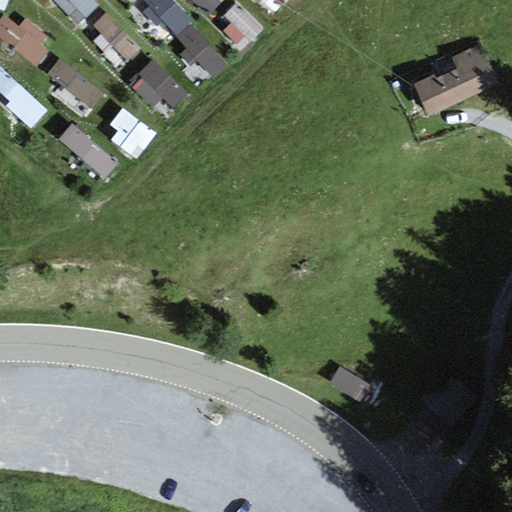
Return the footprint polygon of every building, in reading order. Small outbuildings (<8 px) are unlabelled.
[(0,0),(0,6),(6,8),(8,0),(0,0)] [(94,0),(60,0),(79,22),(99,5),(94,0)] [(174,37),(193,17),(174,0),(143,0),(139,5),(174,37)] [(193,0),(209,14),(222,0),(193,0)] [(260,0),(278,12),(285,0),(260,0)] [(240,46),(262,26),(241,4),(219,24),(240,46)] [(112,10),(97,20),(124,61),(139,51),(112,10)] [(6,11),(0,19),(0,39),(39,65),(54,44),(6,11)] [(194,22),(176,37),(211,78),(229,64),(194,22)] [(493,82),(477,48),(459,57),(464,67),(427,84),(438,107),(493,82)] [(48,74),(96,106),(106,91),(58,58),(48,74)] [(156,106),(164,97),(177,108),(191,93),(153,58),(130,82),(156,106)] [(0,97),(32,127),(49,109),(0,64),(0,97)] [(137,159),(157,132),(124,108),(104,135),(137,159)] [(74,123),(60,138),(106,180),(120,164),(74,123)] [(358,399),(367,384),(343,369),(333,383),(358,399)] [(452,421),(474,398),(448,373),(426,396),(452,421)]
